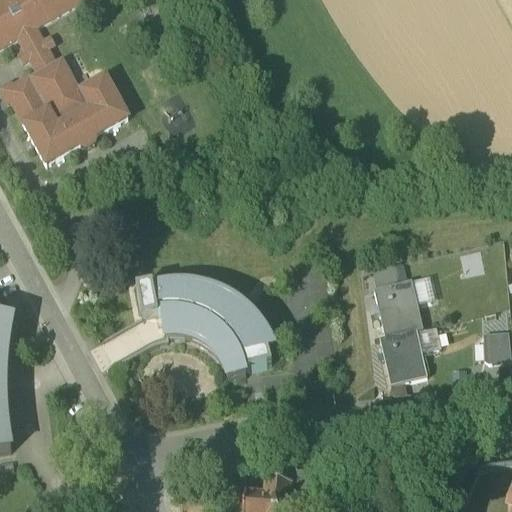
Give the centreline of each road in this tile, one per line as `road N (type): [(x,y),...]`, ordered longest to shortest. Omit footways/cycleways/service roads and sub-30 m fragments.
road 1 (residential): [(142,465),(305,423),(511,407)]
road 2 (unclassified): [(0,215),(142,465)]
